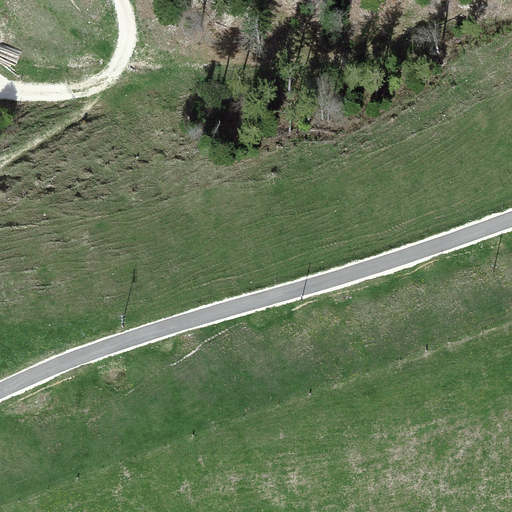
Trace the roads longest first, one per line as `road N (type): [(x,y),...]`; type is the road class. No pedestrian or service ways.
road 1 (track): [(511,217),(124,341),(0,391)]
road 2 (track): [(119,0),(124,50),(107,81),(85,90),(0,90)]
